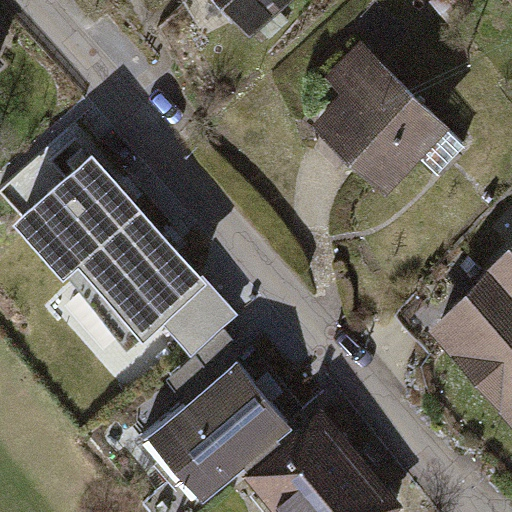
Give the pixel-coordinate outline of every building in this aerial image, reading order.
[(231,0),(250,21),(275,0),(231,0)] [(464,142),(380,61),(322,119),(329,125),(324,130),(347,152),(351,148),(383,179),(414,149),(437,170),(464,142)] [(199,275),(92,153),(22,214),(129,336),(199,275)] [(511,247),(492,268),(511,290),(511,247)] [(511,407),(511,290),(492,268),(439,323),(511,407)] [(289,421),(237,358),(143,434),(194,497),(244,457),(276,431),(289,421)] [(276,431),(244,457),(287,511),(379,511),(394,501),(369,469),(378,462),(365,446),(356,454),(322,410),(286,441),(276,431)]
